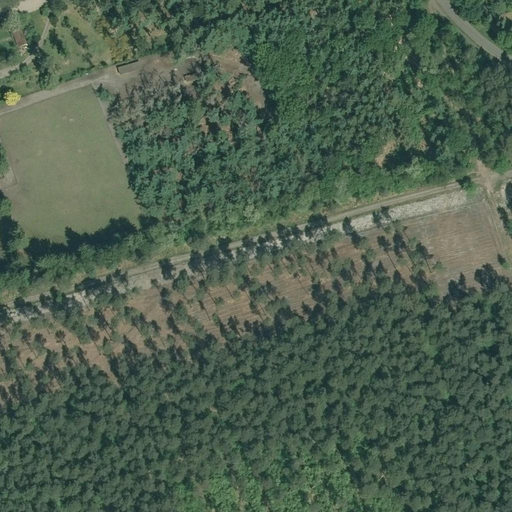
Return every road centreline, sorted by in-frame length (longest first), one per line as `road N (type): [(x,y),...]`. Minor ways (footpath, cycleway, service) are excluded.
road 1 (track): [(0,302),(488,174)]
road 2 (track): [(443,0),(434,17),(488,174)]
